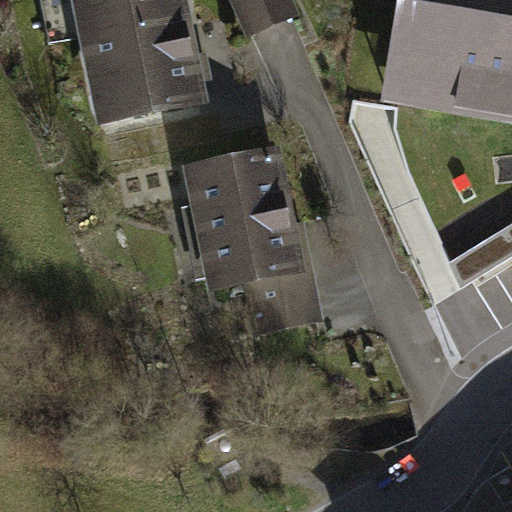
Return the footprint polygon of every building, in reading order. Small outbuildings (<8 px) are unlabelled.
[(94,0),(39,0),(49,45),(89,37),(88,34),(101,31),(94,0)] [(94,0),(101,31),(88,34),(89,37),(98,81),(111,79),(119,117),(199,101),(177,0),(94,0)] [(236,0),(252,34),(293,16),(286,0),(236,0)] [(511,0),(428,0),(412,101),(511,117),(511,0)] [(273,158),(194,174),(217,286),(249,280),(259,330),(317,318),(307,268),(295,270),(273,158)]
